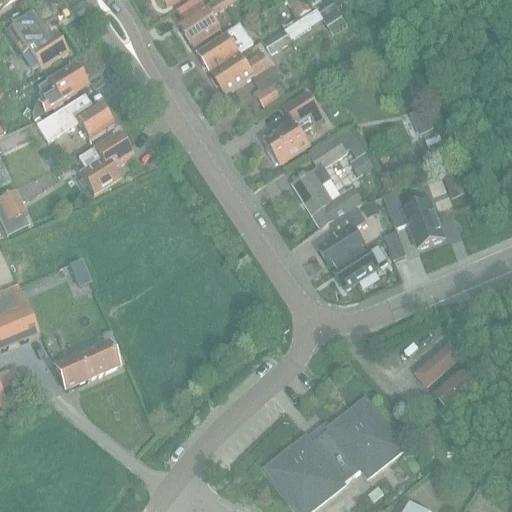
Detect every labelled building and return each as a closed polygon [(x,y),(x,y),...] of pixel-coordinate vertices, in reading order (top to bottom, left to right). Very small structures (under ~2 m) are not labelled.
[(16,0),(0,0),(0,13),(18,2),(16,0)] [(160,0),(166,9),(180,0),(160,0)] [(192,50),(219,33),(197,0),(195,0),(174,14),(183,27),(179,30),(192,50)] [(222,0),(211,7),(217,16),(242,0),(222,0)] [(304,0),(292,0),(287,4),(298,21),(312,12),(304,0)] [(331,1),(315,11),(322,22),(338,12),(331,1)] [(283,34),(283,35),(262,47),(268,58),(290,46),(300,39),(298,36),(318,24),(313,14),(283,34)] [(33,17),(5,34),(19,56),(24,64),(30,60),(39,74),(66,57),(53,35),(47,39),(33,17)] [(239,59),(252,51),(239,31),(197,58),(210,78),(239,59)] [(244,67),(239,59),(210,78),(224,100),(270,70),(261,56),(244,67)] [(44,116),(86,89),(72,67),(45,84),(52,96),(37,105),(44,116)] [(275,87),(256,99),(265,112),(284,99),(275,87)] [(282,112),(290,125),(278,133),(280,136),(264,146),(270,156),(267,158),(274,168),(277,166),(279,169),(307,150),(299,137),(322,123),(305,97),(282,112)] [(45,146),(76,127),(87,145),(112,129),(97,106),(89,110),(82,99),(34,129),(45,146)] [(77,161),(84,172),(78,176),(93,199),(119,183),(112,172),(131,159),(117,136),(77,161)] [(308,160),(317,175),(345,157),(336,142),(308,160)] [(443,175),(452,172),(444,149),(436,152),(443,175)] [(67,162),(60,152),(44,162),(51,172),(67,162)] [(292,189),(312,220),(321,214),(329,228),(362,207),(352,193),(332,206),(313,175),(292,189)] [(390,180),(392,186),(406,181),(404,175),(390,180)] [(396,195),(383,200),(395,233),(408,228),(418,252),(433,246),(444,242),(430,205),(404,215),(396,195)] [(319,253),(332,274),(366,252),(353,232),(365,224),(359,215),(332,232),(338,241),(319,253)] [(397,235),(384,240),(393,264),(406,260),(397,235)] [(379,272),(366,252),(332,274),(346,294),(379,272)] [(0,353),(37,338),(17,290),(0,296),(0,353)] [(65,395),(95,381),(118,370),(106,344),(53,369),(65,395)] [(427,391),(461,361),(450,349),(417,379),(427,391)] [(452,419),(464,409),(468,413),(480,403),(476,398),(479,396),(469,385),(476,378),(466,367),(458,373),(461,376),(434,399),(435,400),(431,404),(437,410),(436,411),(446,423),(452,418),(452,419)] [(15,369),(0,375),(0,387),(2,393),(21,384),(15,369)] [(367,482),(404,453),(365,403),(328,432),(329,433),(310,447),(306,441),(265,473),(296,511),(314,511),(344,489),(343,488),(361,474),(367,482)]
